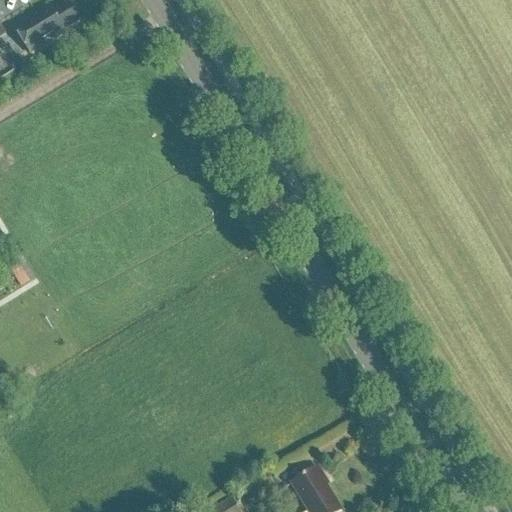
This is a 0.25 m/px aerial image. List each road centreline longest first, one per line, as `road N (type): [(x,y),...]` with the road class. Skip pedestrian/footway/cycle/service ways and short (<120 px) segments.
road 1 (tertiary): [(457,511),(147,0)]
road 2 (track): [(162,25),(0,114)]
